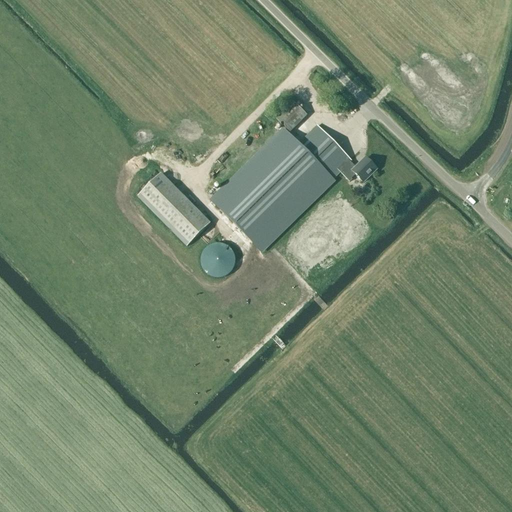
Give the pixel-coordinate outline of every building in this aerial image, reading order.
[(291,100),(274,118),(288,132),(306,115),(291,100)] [(365,159),(355,168),(350,163),(351,162),(317,126),(234,207),(269,242),(340,173),(349,182),(351,180),(350,179),(355,175),(362,183),(376,170),(365,159)] [(276,136),(255,157),(261,163),(282,142),(276,136)] [(161,174),(138,196),(187,247),(210,224),(161,174)] [(235,263),(235,262),(235,260),(235,258),(234,257),(234,255),(233,254),(232,252),(231,251),(230,250),(229,249),(228,248),(226,247),(225,246),(223,245),(222,245),(220,245),(218,244),(217,244),(215,245),(213,245),(212,245),(210,246),(209,247),(207,248),(206,249),(205,250),(204,251),(203,252),(202,254),(201,255),(201,257),(200,258),(200,260),(200,262),(200,263),(200,265),(201,267),(201,268),(202,270),(203,271),(204,272),(205,274),(206,275),(207,276),(209,277),(210,277),(212,278),(213,279),(215,279),(217,279),(218,279),(220,279),(222,279),(223,278),(225,277),(226,277),(228,276),(229,275),(230,274),(231,272),(232,271),(233,270),(234,268),(234,267),(235,265),(235,263)]
